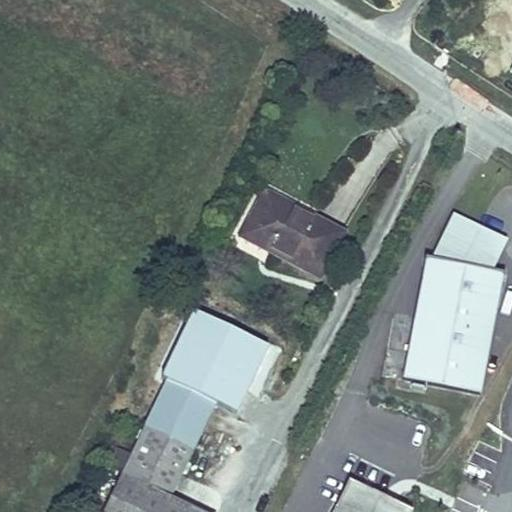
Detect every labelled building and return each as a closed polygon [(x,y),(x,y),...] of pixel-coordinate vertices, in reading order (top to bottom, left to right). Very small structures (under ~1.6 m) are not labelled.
[(348,232),(263,190),(244,226),(276,242),(270,254),(323,281),(348,232)] [(452,215),(430,259),(425,259),(403,382),(481,396),(503,273),(493,271),(507,243),(452,215)] [(270,254),(276,242),(244,226),(238,239),(270,254)] [(161,379),(165,381),(217,405),(236,414),(267,348),(192,312),(161,379)] [(196,448),(217,405),(165,381),(145,424),(196,448)] [(198,511),(171,499),(196,448),(145,424),(102,511),(198,511)] [(333,511),(411,511),(412,511),(349,480),(333,511)]
